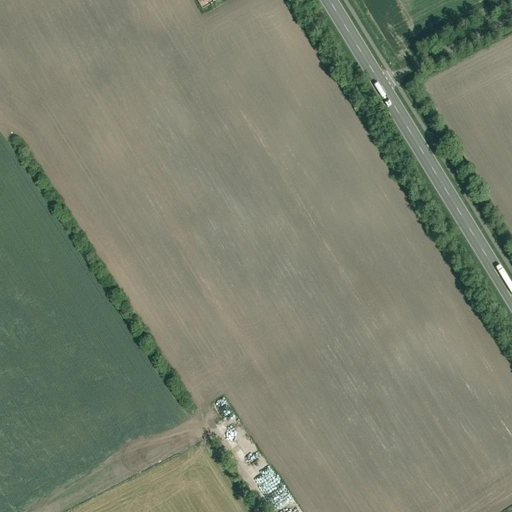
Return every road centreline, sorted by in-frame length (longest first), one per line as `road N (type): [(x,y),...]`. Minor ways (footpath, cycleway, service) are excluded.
road 1 (primary): [(380,85),(511,302)]
road 2 (residential): [(380,85),(511,18)]
